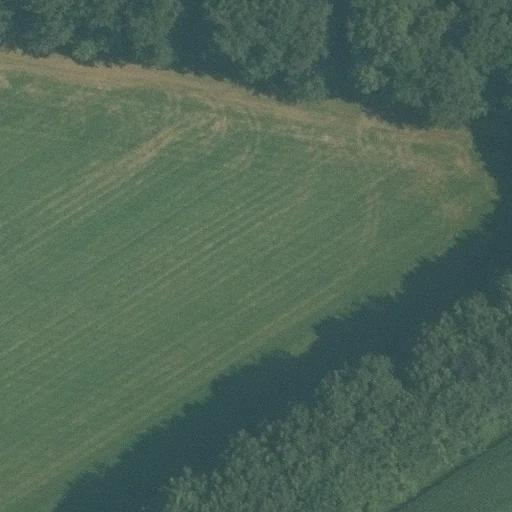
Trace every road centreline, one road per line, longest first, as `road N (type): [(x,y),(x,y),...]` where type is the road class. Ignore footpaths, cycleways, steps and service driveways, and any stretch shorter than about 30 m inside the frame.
road 1 (track): [(511,348),(267,511)]
road 2 (track): [(511,47),(237,0)]
